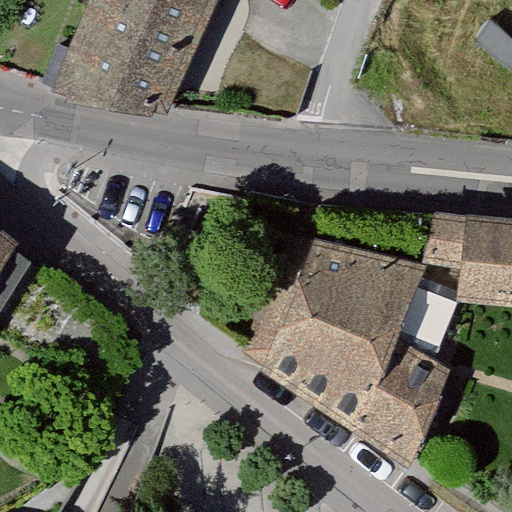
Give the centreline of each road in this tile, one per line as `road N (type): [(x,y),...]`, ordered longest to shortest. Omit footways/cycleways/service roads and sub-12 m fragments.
road 1 (tertiary): [(0,110),(173,139),(511,175)]
road 2 (residential): [(0,187),(388,511)]
